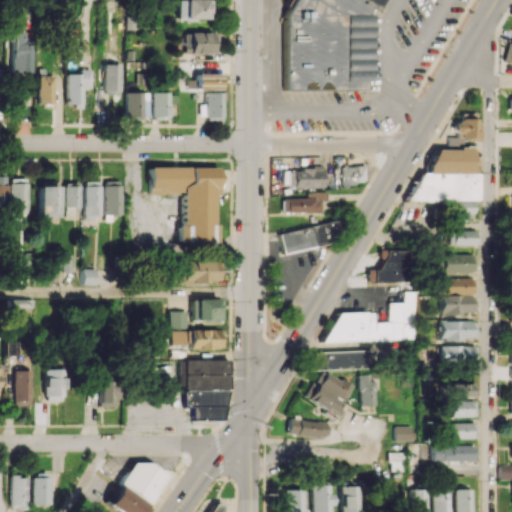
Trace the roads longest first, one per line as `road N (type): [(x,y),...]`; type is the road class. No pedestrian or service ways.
road 1 (secondary): [(497,0),(326,293),(175,511)]
road 2 (residential): [(490,81),(489,511)]
road 3 (tertiary): [(250,0),(249,411)]
road 4 (residential): [(250,144),(0,142)]
road 5 (residential): [(221,447),(0,442)]
road 6 (residential): [(413,144),(250,144)]
